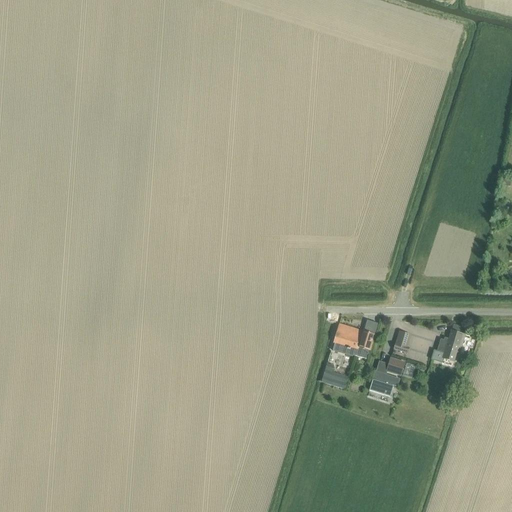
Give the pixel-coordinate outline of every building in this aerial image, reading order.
[(334,344),(332,352),(355,358),(357,348),(370,352),(374,336),(339,325),(334,344)] [(434,352),(431,360),(442,364),(443,358),(453,361),(456,352),(459,353),(465,336),(458,334),(460,328),(453,326),(451,332),(449,340),(444,339),(444,342),(440,341),(438,347),(437,353),(434,352)] [(399,333),(394,351),(407,355),(409,349),(405,348),(408,336),(399,333)] [(375,372),(368,392),(389,399),(393,390),(397,391),(400,381),(386,376),(387,374),(400,378),(405,364),(390,359),(388,366),(379,363),(376,372),(375,372)] [(325,371),(321,383),(344,390),(348,378),(347,378),(331,373),(333,366),(326,364),(324,371),(325,371)]
